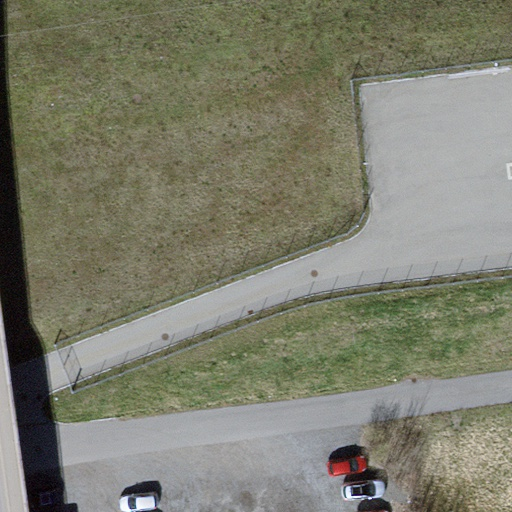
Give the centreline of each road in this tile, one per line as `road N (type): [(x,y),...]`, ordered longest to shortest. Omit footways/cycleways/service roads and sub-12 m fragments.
road 1 (residential): [(511,390),(0,462)]
road 2 (motorway): [(0,307),(511,242)]
road 3 (motorway): [(511,111),(0,174)]
